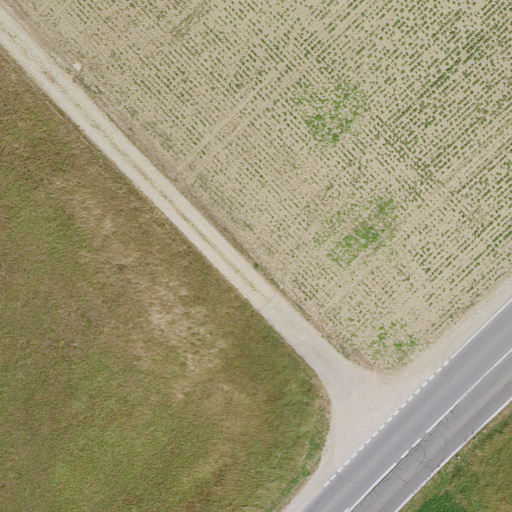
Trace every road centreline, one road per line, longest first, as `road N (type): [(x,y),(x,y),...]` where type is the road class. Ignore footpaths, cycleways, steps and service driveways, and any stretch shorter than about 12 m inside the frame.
road 1 (track): [(0,24),(408,449)]
road 2 (primary): [(511,356),(348,511)]
